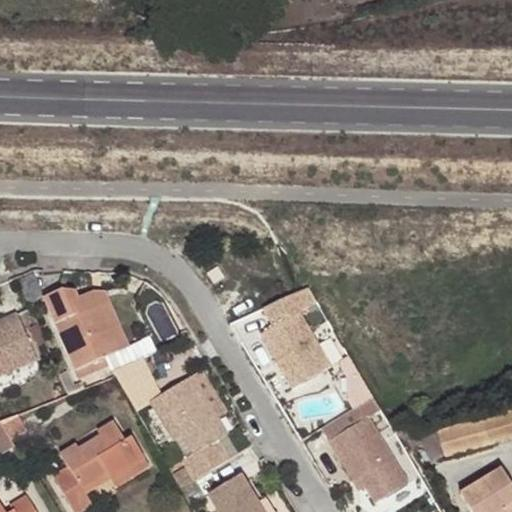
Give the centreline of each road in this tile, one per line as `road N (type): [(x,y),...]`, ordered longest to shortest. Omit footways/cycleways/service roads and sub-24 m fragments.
road 1 (tertiary): [(511,109),(0,96)]
road 2 (residential): [(0,240),(126,244),(177,265),(332,511)]
